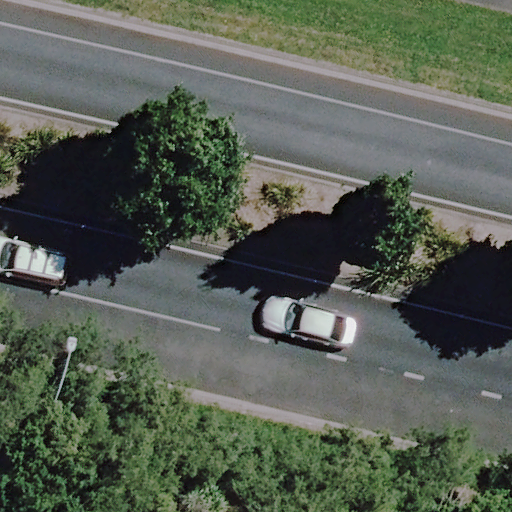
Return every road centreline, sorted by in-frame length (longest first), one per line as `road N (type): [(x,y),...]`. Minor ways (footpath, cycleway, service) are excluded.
road 1 (primary): [(511,392),(0,270)]
road 2 (primary): [(0,55),(511,172)]
